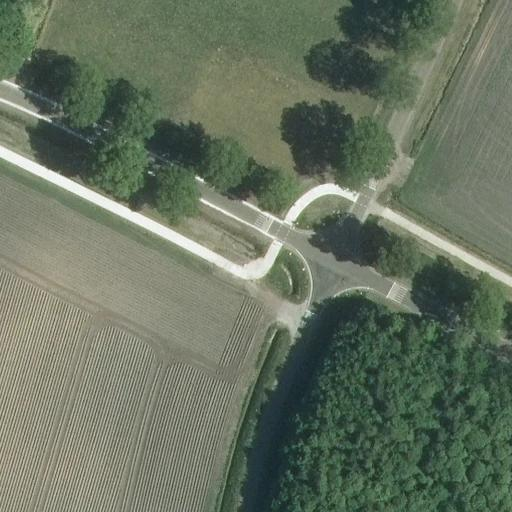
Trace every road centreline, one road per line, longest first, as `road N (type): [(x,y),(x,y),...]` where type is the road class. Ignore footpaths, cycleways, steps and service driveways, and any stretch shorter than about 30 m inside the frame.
road 1 (tertiary): [(336,261),(0,90)]
road 2 (tertiary): [(336,261),(454,0)]
road 3 (unclassified): [(245,511),(287,368),(336,261)]
road 4 (tertiary): [(511,353),(336,261)]
